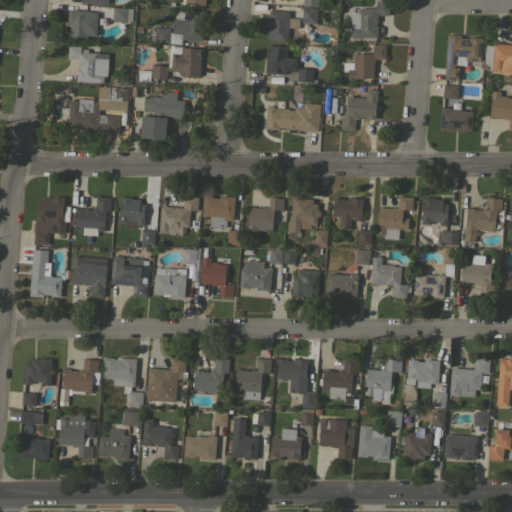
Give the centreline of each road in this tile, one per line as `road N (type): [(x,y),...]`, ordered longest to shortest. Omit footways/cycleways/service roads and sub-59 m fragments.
road 1 (tertiary): [(511,491),(0,493)]
road 2 (residential): [(0,508),(33,0)]
road 3 (residential): [(511,328),(7,331)]
road 4 (residential): [(511,167),(19,163)]
road 5 (residential): [(226,169),(239,0)]
road 6 (residential): [(414,164),(424,0)]
